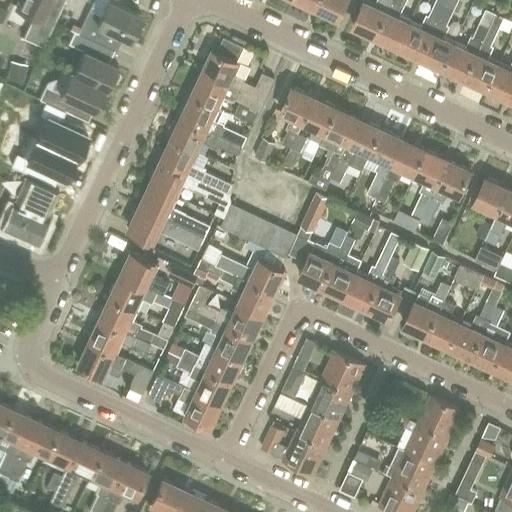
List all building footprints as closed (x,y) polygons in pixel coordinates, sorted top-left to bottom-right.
[(23,38),(43,47),(64,0),(17,0),(15,5),(34,14),(23,38)] [(130,40),(142,16),(108,0),(107,0),(100,16),(89,10),(78,33),(100,43),(102,45),(109,30),(130,40)] [(338,18),(346,0),(318,0),(316,6),(324,9),(323,11),(338,18)] [(392,0),(377,0),(375,5),(364,0),(363,0),(352,24),(368,32),(368,30),(376,34),(392,0)] [(397,46),(409,21),(399,16),(405,4),(403,3),(404,0),(392,0),(376,34),(384,38),(383,39),(397,46)] [(420,55),(446,0),(436,0),(429,15),(426,13),(420,26),(409,21),(397,46),(412,52),(412,51),(420,55)] [(442,66),(454,42),(444,38),(450,25),(447,24),(458,0),(446,0),(420,55),(428,58),(428,60),(442,66)] [(465,76),(495,12),(487,8),(474,36),(471,35),(465,48),(454,42),(442,66),(457,73),(457,72),(465,76)] [(487,87),(498,63),(488,58),(494,46),(491,44),(504,17),(495,12),(465,76),(473,79),(472,81),(487,87)] [(118,67),(94,55),(100,43),(78,33),(74,31),(69,44),(83,50),(73,72),(73,73),(105,88),(105,89),(107,90),(109,86),(115,84),(119,76),(117,70),(118,67)] [(251,65),(238,59),(245,44),(225,35),(218,50),(214,48),(207,64),(208,64),(205,72),(241,88),(265,99),(275,77),(263,71),(256,85),(246,80),(247,78),(246,77),(251,65)] [(510,97),(511,91),(511,62),(509,68),(498,63),(487,87),(501,94),(502,93),(510,97)] [(10,68),(7,80),(23,83),(25,71),(10,68)] [(100,97),(105,89),(105,88),(73,73),(73,72),(70,71),(60,94),(45,87),(39,99),(45,102),(64,111),(70,99),(94,111),(94,110),(98,110),(103,100),(100,97)] [(265,99),(241,88),(205,72),(201,80),(200,79),(199,80),(195,78),(190,88),(191,91),(193,93),(218,104),(223,94),(224,94),(236,100),(237,98),(240,99),(260,108),(265,99)] [(292,147),(299,132),(304,121),(315,97),(308,94),(308,92),(294,85),(283,109),(294,115),(288,128),(289,129),(283,142),(292,147)] [(217,120),(223,108),(217,105),(218,104),(193,93),(193,94),(190,92),(185,95),(181,105),(188,108),(185,116),(243,143),(247,135),(223,125),(224,123),(217,120)] [(321,142),(338,106),(324,100),(323,101),(315,97),(304,121),(316,127),(311,137),(321,142)] [(37,137),(36,137),(75,156),(77,157),(87,135),(59,122),(64,111),(45,102),(39,114),(46,117),(37,137)] [(333,177),(359,118),(352,114),(352,113),(338,106),(321,142),(321,143),(330,148),(327,154),(331,155),(327,163),(326,162),(319,176),(313,173),(309,180),(325,188),(331,176),(333,177)] [(239,154),(243,143),(185,116),(181,124),(173,120),(168,132),(169,136),(173,138),(197,149),(204,152),(209,142),(217,146),(218,144),(239,154)] [(371,151),(383,127),(368,120),(367,122),(359,118),(333,177),(341,180),(349,162),(362,168),(371,151)] [(382,156),(376,169),(378,170),(368,192),(378,197),(404,139),(396,135),(397,134),(383,127),(371,151),(382,156)] [(308,136),(299,132),(292,147),(284,164),(293,168),(308,136)] [(75,156),(36,137),(37,137),(32,134),(22,156),(17,153),(11,165),(34,176),(39,165),(65,177),(75,156)] [(277,142),(266,137),(257,155),(268,160),(277,142)] [(192,160),(197,149),(173,138),(166,153),(167,153),(164,161),(188,172),(198,177),(213,183),(212,184),(231,193),(232,182),(203,169),(205,166),(192,160)] [(416,172),(427,148),(413,141),(412,143),(404,139),(378,197),(386,200),(396,179),(399,180),(404,168),(405,169),(406,167),(416,172)] [(421,221),(449,160),(441,156),(441,155),(427,148),(416,172),(427,177),(421,191),(423,191),(410,216),(421,221)] [(461,193),(473,170),(458,163),(457,164),(449,160),(421,221),(428,225),(440,200),(444,201),(450,188),(461,193)] [(182,183),(188,172),(164,161),(160,168),(158,168),(152,182),(176,193),(181,183),(182,183)] [(498,213),(509,188),(501,185),(502,183),(487,176),(476,200),(488,206),(487,207),(498,213)] [(37,243),(49,217),(47,216),(58,192),(25,177),(15,201),(13,200),(1,226),(37,243)] [(171,205),(176,193),(152,182),(145,197),(146,197),(143,205),(206,234),(211,223),(171,205)] [(511,217),(511,189),(509,188),(498,213),(509,218),(510,216),(511,217)] [(329,195),(317,190),(302,226),(313,232),(329,195)] [(234,230),(244,207),(233,202),(223,225),(234,230)] [(206,234),(143,205),(139,213),(138,212),(137,214),(134,213),(132,214),(128,223),(129,225),(132,226),(131,227),(156,238),(161,227),(201,245),(206,234)] [(245,235),(255,212),(244,207),(234,230),(245,235)] [(380,219),(358,209),(353,221),(374,231),(380,219)] [(255,240),(266,217),(255,212),(245,235),(255,240)] [(266,245),(277,223),(266,217),(255,240),(266,245)] [(476,234),(486,239),(493,223),(484,218),(476,234)] [(277,251),(288,228),(277,223),(266,245),(277,251)] [(288,256),(299,233),(288,228),(277,251),(288,256)] [(369,305),(392,256),(391,255),(401,235),(392,231),(376,266),(374,264),(368,277),(357,272),(346,296),(360,303),(361,302),(369,305)] [(346,296),(357,272),(346,267),(352,254),(348,252),(355,238),(347,235),(341,245),(342,245),(324,284),(332,288),(331,289),(346,296)] [(342,245),(341,245),(330,240),(328,246),(316,241),(300,275),(316,282),(316,281),(324,284),(342,245)] [(429,248),(414,240),(404,262),(419,269),(429,248)] [(483,245),(476,258),(497,268),(500,260),(503,255),(483,245)] [(159,265),(156,263),(157,260),(133,249),(132,251),(130,250),(128,251),(124,259),(125,262),(127,263),(126,265),(127,266),(124,273),(165,293),(169,282),(155,274),(159,265)] [(445,256),(433,250),(423,269),(436,275),(445,256)] [(279,285),(287,269),(262,257),(257,269),(222,253),(217,263),(224,267),(224,268),(274,291),(277,284),(279,285)] [(390,317),(402,293),(390,287),(395,276),(392,274),(400,259),(392,256),(369,305),(376,309),(376,310),(390,317)] [(511,265),(500,260),(497,268),(495,272),(511,280),(511,265)] [(199,274),(174,262),(168,275),(193,286),(199,274)] [(481,281),(485,273),(461,262),(454,278),(477,288),(480,281),(481,281)] [(265,314),(272,300),(270,299),(274,291),(224,268),(220,276),(233,283),(232,285),(246,292),(241,303),(265,314)] [(173,297),(165,293),(124,273),(120,282),(118,281),(112,295),(135,307),(141,295),(153,301),(155,298),(169,305),(173,297)] [(473,355),(497,306),(495,305),(506,283),(485,273),(481,281),(495,287),(481,315),(478,314),(471,327),(462,322),(451,346),(464,353),(465,351),(473,355)] [(435,295),(443,298),(444,299),(444,298),(451,284),(442,280),(435,295)] [(258,329),(265,314),(241,303),(236,314),(222,307),(221,310),(205,302),(212,288),(201,283),(190,306),(252,336),(256,328),(258,329)] [(443,305),(441,303),(430,298),(431,297),(421,292),(406,325),(421,332),(422,331),(429,334),(443,305)] [(131,319),(133,316),(131,316),(135,307),(112,295),(105,309),(106,310),(102,318),(127,330),(135,333),(151,340),(153,341),(152,342),(164,348),(169,339),(140,326),(141,324),(131,319)] [(169,305),(162,320),(175,326),(186,303),(173,297),(169,305)] [(451,346),(462,322),(451,317),(451,316),(450,315),(455,303),(444,298),(444,299),(443,298),(441,303),(443,305),(429,334),(437,338),(436,339),(451,346)] [(244,359),(250,344),(249,343),(252,336),(190,306),(186,315),(212,327),(211,330),(217,333),(212,343),(244,359)] [(495,367),(506,343),(505,343),(511,330),(497,324),(504,309),(497,306),(473,355),(482,359),(481,360),(495,367)] [(115,349),(120,339),(122,339),(127,330),(102,318),(99,326),(94,324),(89,334),(89,339),(91,340),(91,339),(116,351),(117,350),(115,349)] [(135,333),(130,344),(146,351),(151,340),(135,333)] [(318,341),(307,337),(294,364),(304,369),(318,341)] [(153,370),(127,358),(116,352),(116,351),(91,339),(91,340),(90,340),(92,341),(88,348),(87,347),(80,362),(104,373),(108,375),(113,365),(122,369),(123,366),(136,372),(130,385),(143,391),(153,370)] [(242,371),(246,364),(245,361),(243,360),(244,359),(212,343),(206,340),(199,354),(185,347),(185,348),(181,356),(195,363),(196,362),(208,368),(208,369),(231,380),(235,373),(237,373),(238,371),(240,372),(242,371)] [(173,342),(169,350),(181,356),(185,348),(173,342)] [(511,373),(511,345),(506,343),(495,367),(509,374),(510,372),(511,373)] [(169,350),(165,358),(177,364),(181,356),(169,350)] [(365,364),(336,350),(323,376),(353,390),(365,364)] [(222,403),(229,388),(228,388),(231,380),(208,369),(202,380),(204,381),(199,390),(198,389),(197,391),(221,402),(222,403)] [(217,410),(218,409),(221,402),(197,391),(172,379),(160,373),(149,396),(162,402),(169,388),(182,394),(180,397),(193,403),(188,414),(212,426),(219,411),(217,410)] [(340,418),(353,390),(323,376),(310,404),(340,418)] [(287,378),(281,390),(295,396),(300,384),(287,378)] [(281,391),(275,404),(304,418),(308,409),(310,405),(281,391)] [(449,436),(461,409),(461,408),(432,395),(420,422),(449,436)] [(0,430),(2,431),(13,408),(0,401),(0,430)] [(327,445),(340,418),(310,404),(310,405),(308,409),(304,418),(298,431),(327,445)] [(0,472),(8,477),(9,474),(34,420),(27,416),(28,415),(13,408),(2,431),(11,436),(0,460),(0,472)] [(436,463),(449,436),(420,422),(419,422),(404,415),(400,423),(406,426),(397,445),(399,445),(399,446),(436,463)] [(46,452),(58,428),(43,422),(42,424),(34,420),(9,474),(8,477),(2,489),(11,493),(17,478),(27,458),(30,459),(36,447),(46,452)] [(285,429),(273,424),(262,446),(274,452),(285,429)] [(68,464),(79,441),(71,437),(72,435),(58,428),(46,452),(55,457),(55,458),(68,464)] [(314,472),(327,445),(298,431),(285,458),(314,472)] [(496,445),(482,437),(476,449),(491,456),(496,445)] [(91,473),(103,450),(88,443),(87,444),(79,441),(68,464),(62,475),(63,476),(56,491),(55,491),(50,501),(61,506),(72,484),(74,485),(81,468),(91,473)] [(424,489),(436,463),(399,446),(387,472),(394,476),(424,489)] [(355,458),(366,463),(370,454),(359,449),(355,458)] [(89,511),(100,511),(124,462),(117,458),(117,456),(103,450),(91,473),(102,478),(96,492),(97,493),(89,511)] [(368,480),(373,468),(357,461),(352,472),(368,480)] [(132,465),(124,462),(100,511),(112,511),(116,502),(119,503),(125,489),(136,494),(147,471),(132,464),(132,465)] [(63,476),(62,475),(53,471),(46,487),(55,491),(56,491),(63,476)] [(511,474),(503,495),(495,511),(497,511),(510,511),(511,508),(511,474)] [(400,511),(413,511),(424,489),(394,476),(382,503),(400,511)] [(465,476),(456,494),(472,501),(477,490),(471,488),(475,480),(465,476)] [(174,511),(185,490),(177,487),(178,485),(162,478),(149,506),(159,511),(158,511),(174,511)] [(201,511),(208,499),(194,492),(193,494),(185,490),(174,511),(201,511)] [(0,493),(0,507),(3,508),(7,507),(11,499),(0,493)] [(457,497),(450,510),(453,511),(461,511),(467,502),(457,497)] [(228,511),(229,511),(222,508),(222,506),(208,499),(201,511),(228,511)]
